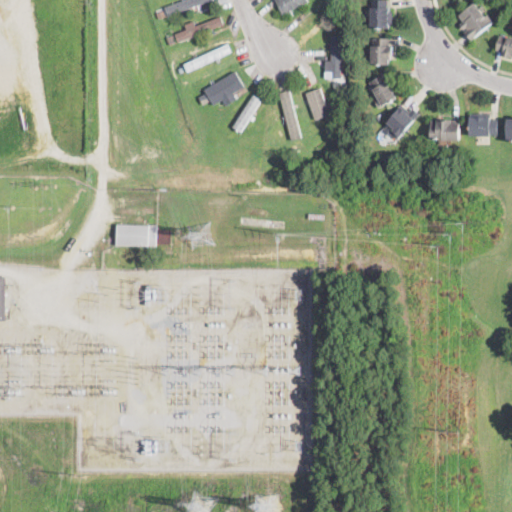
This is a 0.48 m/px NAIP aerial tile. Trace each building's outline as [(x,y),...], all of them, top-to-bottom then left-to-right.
[(213,0),(173,13),(170,5),(184,0),(213,0)] [(308,0),(309,1),(284,14),(276,0),(308,0)] [(340,0),(340,18),(332,17),(332,0),(340,0)] [(392,19),(391,29),(371,28),(371,0),(389,0),(389,5),(392,6),(392,19)] [(485,15),(486,17),(489,15),(495,23),(472,41),(471,39),(465,32),(468,29),(467,28),(465,30),(461,25),(465,22),(460,16),(477,4),(485,15)] [(166,15),(159,17),(157,11),(164,9),(166,15)] [(225,25),(214,29),(215,33),(210,35),(209,31),(179,42),(176,34),(188,29),(186,25),(195,21),(197,26),(222,16),(225,25)] [(342,78),(333,78),(333,35),(342,35),(342,78)] [(511,38),(511,56),(505,54),(505,53),(497,51),(501,35),(511,38)] [(176,44),(170,45),(168,37),(174,36),(176,44)] [(390,38),(390,45),(392,45),(393,47),(396,47),(396,56),(390,56),(390,63),(372,64),(372,46),(374,46),(373,39),(390,38)] [(232,50),(188,71),(184,63),(229,42),(232,50)] [(215,104),(206,88),(236,70),(245,85),(215,104)] [(384,75),(388,81),(391,79),(395,87),(393,88),(398,98),(379,108),(375,100),(378,98),(370,82),(384,75)] [(334,114),(318,120),(306,91),(321,85),(322,84),(334,114)] [(303,136),(292,139),(280,91),(290,88),(303,136)] [(209,101),(203,104),(199,96),(205,93),(209,101)] [(262,98),(242,131),(234,125),(254,93),(262,98)] [(409,111),(411,112),(412,108),(423,111),(413,139),(404,136),(405,133),(388,128),(394,110),(402,112),(404,106),(410,108),(409,111)] [(491,114),(491,119),(498,119),(498,135),(472,135),(472,114),(491,114)] [(462,120),(462,140),(443,140),(442,139),(433,139),(432,120),(462,120)] [(158,225),(157,247),(118,246),(118,243),(119,224),(158,225)] [(172,230),(171,245),(158,244),(159,229),(172,230)]
